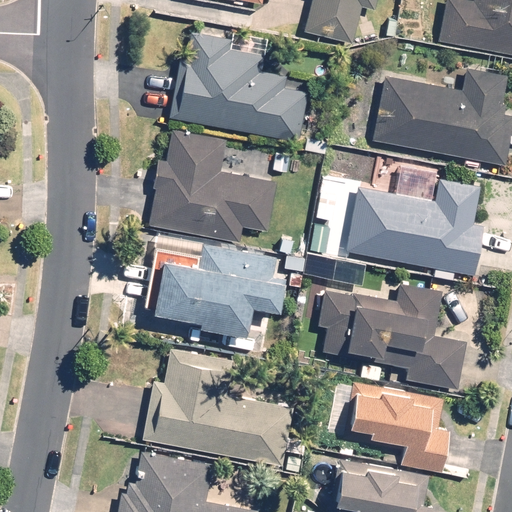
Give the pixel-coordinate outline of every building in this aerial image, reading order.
[(307,0),(301,28),(352,40),(361,2),(373,5),(373,0),(307,0)] [(511,0),(446,0),(439,39),(511,53),(511,0)] [(296,136),(305,89),(283,85),(285,75),(260,70),(263,52),(226,45),(228,37),(190,30),(185,56),(179,55),(168,112),(296,136)] [(503,161),(511,115),(511,112),(502,111),(509,73),(466,65),(461,89),(383,74),(371,137),(503,161)] [(266,227),(275,178),(218,168),(224,136),(166,126),(148,222),(236,238),(239,222),(266,227)] [(434,198),(358,183),(346,247),(474,270),(482,224),(472,222),(479,183),(438,176),(434,198)] [(335,192),(316,190),(314,215),(333,217),(335,192)] [(328,222),(310,220),(307,249),(325,251),(328,222)] [(196,263),(160,256),(149,313),(243,331),(249,301),(276,306),(282,278),(271,276),(275,255),(200,241),(196,263)] [(327,324),(323,348),(406,364),(404,375),(456,385),(465,339),(432,333),(441,288),(398,280),(394,298),(325,285),(318,322),(327,324)] [(151,379),(141,436),(281,462),(292,405),(224,393),(231,358),(169,347),(162,381),(151,379)] [(442,396),(351,379),(341,435),(401,447),(399,459),(439,467),(446,430),(436,428),(442,396)] [(122,489),(117,511),(255,511),(256,508),(205,499),(212,461),(140,448),(132,491),(122,489)] [(429,474),(338,457),(327,511),(432,511),(433,508),(423,506),(429,474)]
